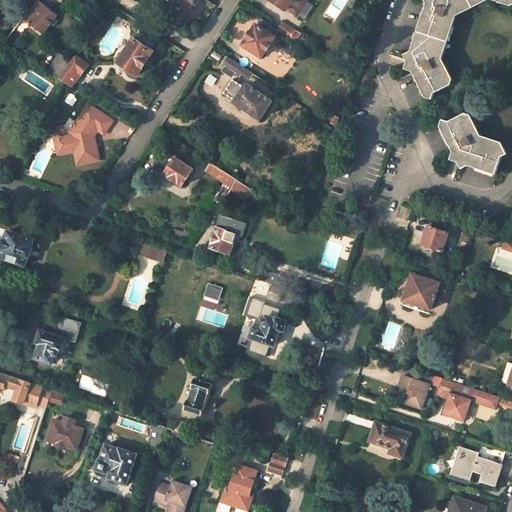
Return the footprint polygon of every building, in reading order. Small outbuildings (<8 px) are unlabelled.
[(37,8),(42,2),(38,0),(36,0),(33,5),(37,8)] [(168,0),(171,2),(172,0),(175,0),(190,8),(195,0),(168,0)] [(287,10),(296,16),(306,0),(270,0),(286,11),(287,10)] [(511,6),(511,0),(427,0),(428,2),(406,67),(413,70),(426,96),(433,98),(435,92),(454,82),(443,59),(457,15),(492,0),(511,6)] [(43,34),(57,15),(42,2),(37,8),(33,5),(23,18),(43,34)] [(171,25),(175,20),(168,15),(165,21),(171,25)] [(243,45),(262,57),(275,37),(274,36),(278,30),(261,19),(257,25),(255,24),(243,45)] [(294,41),(299,33),(283,22),(278,30),(294,41)] [(137,75),(152,51),(133,39),(118,63),(137,75)] [(62,73),(59,78),(71,87),(91,61),(85,57),(84,57),(80,55),(78,59),(75,57),(62,73)] [(241,74),(250,79),(254,74),(226,56),(222,64),(225,66),(223,70),(232,76),(235,73),(239,76),(241,74)] [(65,67),(56,60),(52,66),(61,73),(65,67)] [(61,73),(52,66),(48,71),(59,78),(62,73),(61,73)] [(235,102),(260,118),(272,101),(261,93),(262,91),(260,90),(259,92),(254,88),(255,87),(253,86),(254,85),(250,82),(248,85),(247,84),(245,87),(232,79),(223,93),(236,101),(235,102)] [(112,121),(87,105),(69,132),(69,136),(63,137),(61,129),(51,131),(57,156),(73,152),(76,166),(98,161),(93,137),(96,131),(103,135),(112,121)] [(450,159),(495,173),(502,156),(508,152),(505,146),(483,139),(469,110),(450,120),(443,117),(440,125),(453,152),(450,159)] [(335,125),(339,119),(334,116),(331,123),(335,125)] [(164,174),(182,185),(193,169),(176,158),(177,156),(168,149),(166,150),(156,165),(166,171),(164,174)] [(211,163),(205,171),(223,183),(229,174),(211,163)] [(213,200),(222,205),(232,187),(236,189),(240,182),(229,174),(223,183),(213,200)] [(242,236),(246,223),(221,216),(217,228),(218,228),(211,248),(230,254),(237,235),(242,236)] [(422,245),(442,251),(448,233),(445,231),(447,223),(434,219),(431,227),(428,226),(422,245)] [(31,248),(34,239),(7,231),(5,241),(3,240),(1,248),(2,248),(0,254),(0,257),(26,266),(29,257),(30,257),(33,249),(31,248)] [(142,247),(140,255),(164,262),(168,249),(139,239),(137,245),(142,247)] [(285,287),(288,278),(274,274),(271,282),(285,287)] [(431,309),(440,283),(412,274),(404,300),(431,309)] [(219,299),(223,288),(210,283),(206,294),(219,299)] [(279,302),(283,290),(270,286),(266,298),(279,302)] [(70,305),(44,296),(41,304),(68,313),(70,305)] [(250,339),(274,346),(279,330),(283,331),(286,321),(277,318),(280,309),(264,304),(259,319),(258,318),(255,326),(254,326),(250,339)] [(77,316),(80,308),(70,305),(68,313),(77,316)] [(61,351),(65,339),(75,343),(82,324),(58,316),(56,322),(46,319),(42,330),(43,330),(43,332),(40,331),(36,342),(37,343),(41,344),(39,349),(35,358),(53,364),(55,356),(58,356),(60,350),(61,351)] [(0,372),(11,376),(16,362),(4,358),(0,369),(0,372)] [(11,376),(30,382),(34,371),(25,368),(23,373),(19,372),(22,364),(16,362),(11,376)] [(417,379),(433,384),(436,376),(420,370),(417,379)] [(14,400),(36,407),(43,387),(30,382),(11,376),(0,372),(0,389),(3,391),(5,385),(18,389),(14,400)] [(425,409),(432,390),(433,384),(417,379),(408,376),(405,386),(414,389),(409,404),(425,409)] [(184,409),(202,415),(206,405),(204,405),(208,393),(210,393),(212,384),(195,378),(192,388),(193,388),(189,400),(188,400),(184,409)] [(470,401),(495,408),(499,396),(443,378),(437,394),(448,398),(444,413),(464,420),(470,401)] [(62,404),(66,394),(53,390),(49,400),(62,404)] [(64,421),(76,424),(77,420),(66,416),(64,421)] [(56,446),(67,450),(68,446),(78,450),(85,429),(75,426),(76,424),(64,421),(64,422),(55,419),(48,440),(57,443),(56,446)] [(188,435),(191,425),(179,422),(176,431),(188,435)] [(401,457),(409,433),(374,422),(368,440),(390,448),(388,453),(401,457)] [(155,424),(148,445),(161,449),(168,428),(155,424)] [(171,436),(186,441),(189,435),(188,435),(176,431),(173,430),(171,436)] [(126,482),(136,454),(120,448),(120,449),(107,445),(101,459),(100,459),(97,468),(107,472),(109,469),(113,470),(110,477),(126,482)] [(458,466),(464,448),(460,446),(454,465),(458,466)] [(464,448),(458,466),(454,465),(450,475),(465,480),(469,470),(472,471),(482,474),(480,481),(494,486),(501,464),(477,456),(478,453),(464,448)] [(288,459),(274,454),(271,462),(285,467),(288,459)] [(271,462),(268,470),(282,475),(285,467),(271,462)] [(232,505),(248,510),(251,500),(247,499),(249,493),(257,471),(238,465),(233,481),(229,480),(222,498),(233,502),(232,505)] [(183,511),(192,486),(174,479),(172,485),(160,481),(153,500),(165,505),(166,502),(170,503),(167,511),(183,511)] [(483,511),(485,507),(454,497),(450,510),(453,510),(452,511),(483,511)]
